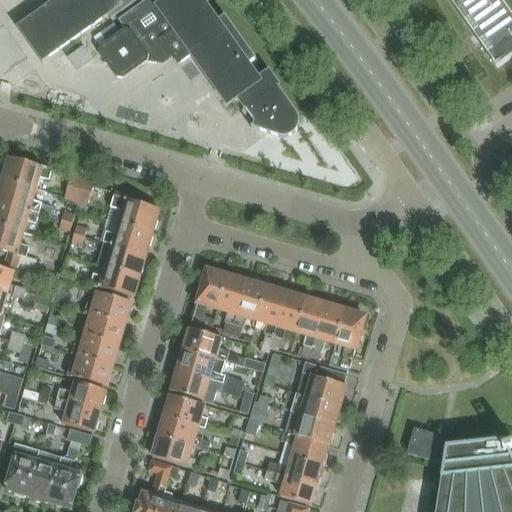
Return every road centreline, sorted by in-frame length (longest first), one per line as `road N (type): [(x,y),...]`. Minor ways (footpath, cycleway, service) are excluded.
road 1 (secondary): [(511,273),(313,0)]
road 2 (residential): [(104,511),(187,226)]
road 3 (residential): [(341,511),(399,314),(393,289),(352,273)]
road 4 (residential): [(266,0),(409,192)]
road 5 (residential): [(201,179),(0,120)]
road 6 (residential): [(476,145),(444,116),(358,0)]
road 7 (residential): [(409,192),(511,337)]
road 8 (residential): [(352,273),(187,226)]
road 9 (residential): [(359,221),(201,179)]
